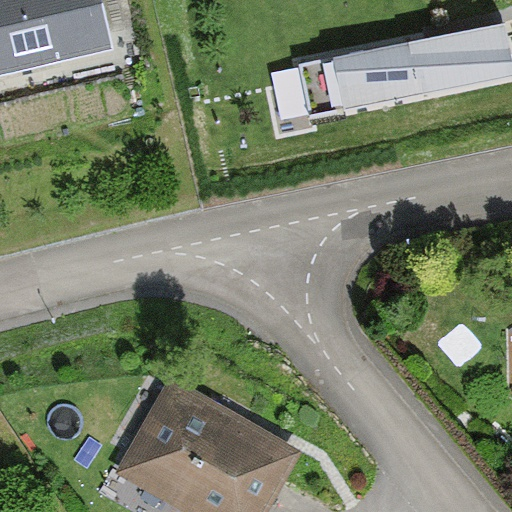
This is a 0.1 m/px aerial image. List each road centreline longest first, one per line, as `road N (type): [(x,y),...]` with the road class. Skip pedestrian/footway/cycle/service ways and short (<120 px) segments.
road 1 (residential): [(431,480),(250,235)]
road 2 (residential): [(250,235),(511,178)]
road 3 (residential): [(0,294),(250,235)]
